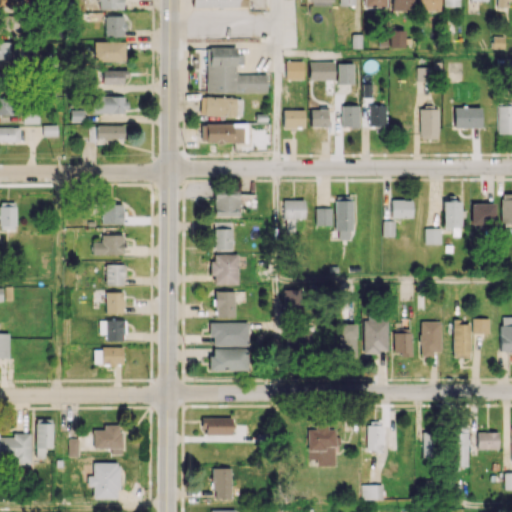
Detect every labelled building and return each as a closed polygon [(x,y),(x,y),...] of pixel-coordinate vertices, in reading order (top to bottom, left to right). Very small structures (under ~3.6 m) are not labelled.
[(122,9),(122,0),(97,0),(98,9),(122,9)] [(191,0),(191,6),(236,8),(236,0),(191,0)] [(412,0),(390,0),(391,11),(412,11),(412,0)] [(439,0),(418,0),(418,10),(439,10),(439,0)] [(104,36),(123,36),(124,16),(104,15),(104,36)] [(389,47),(404,47),(404,30),(389,29),(389,47)] [(0,58),(15,60),(16,42),(0,41),(0,58)] [(124,41),(94,41),(93,61),(124,61),(124,41)] [(206,92),(266,92),(266,74),(235,74),(235,64),(243,64),(243,54),(235,54),(235,47),(206,47),(206,92)] [(302,60),(285,60),(285,79),(302,79),(302,60)] [(332,80),(332,62),(307,61),(307,79),(332,80)] [(337,83),(352,83),(352,63),(336,63),(337,83)] [(124,70),(102,70),(102,84),(124,84),(124,70)] [(125,114),(125,96),(90,96),(90,113),(125,114)] [(235,97),(199,96),(199,115),(235,116),(235,97)] [(0,114),(14,114),(13,97),(0,97),(0,114)] [(357,105),(340,105),(341,127),(357,127),(357,105)] [(385,105),(367,105),(367,126),(384,126),(385,105)] [(511,105),(496,105),(497,133),(511,133),(511,105)] [(480,127),(480,107),(453,107),(453,127),(480,127)] [(419,108),(418,138),(436,139),(437,108),(419,108)] [(282,127),(303,127),(303,109),(282,109),(282,127)] [(326,126),(327,109),(310,109),(309,126),(326,126)] [(200,124),(200,142),(242,143),(242,124),(200,124)] [(123,125),(88,125),(87,140),(123,140),(123,125)] [(0,141),(19,141),(19,127),(0,126),(0,141)] [(214,189),(213,215),(237,216),(238,189),(214,189)] [(500,223),(511,223),(511,193),(500,193),(500,223)] [(303,218),(303,199),(283,200),(284,232),(293,231),(293,218),(303,218)] [(411,217),(411,199),(390,199),(390,217),(411,217)] [(350,200),(335,200),(335,238),(351,238),(350,200)] [(16,203),(0,202),(0,228),(15,229),(16,203)] [(494,203),(470,202),(470,223),(494,224),(494,203)] [(100,223),(121,223),(121,204),(101,204),(100,223)] [(330,225),(330,208),(315,207),(314,225),(330,225)] [(382,236),(393,236),(393,220),(382,220),(382,236)] [(213,249),(230,249),(230,221),(213,221),(213,249)] [(424,244),(440,244),(440,227),(424,228),(424,244)] [(122,254),(121,235),(100,235),(100,242),(92,242),(92,254),(122,254)] [(209,275),(213,275),(212,284),(236,285),(236,254),(210,253),(209,275)] [(105,285),(122,285),(122,264),(104,264),(105,285)] [(282,304),(298,305),(299,289),(283,289),(282,304)] [(122,313),(122,292),(105,291),(104,313),(122,313)] [(232,318),(232,291),(213,291),(213,318),(232,318)] [(511,316),(499,316),(499,351),(511,351),(511,316)] [(471,333),(488,333),(488,318),(471,317),(471,333)] [(98,334),(104,334),(104,341),(123,340),(122,319),(98,320),(98,334)] [(385,319),(361,319),(362,352),(386,352),(385,319)] [(461,319),(452,319),(451,356),(468,357),(469,323),(461,323),(461,319)] [(212,345),(247,346),(247,322),(208,321),(207,337),(212,337),(212,345)] [(439,354),(439,321),(419,321),(419,354),(439,354)] [(355,323),(338,324),(338,356),(355,356),(355,323)] [(310,344),(309,329),(288,330),(288,346),(310,344)] [(0,357),(7,358),(8,333),(0,332),(0,357)] [(391,332),(392,352),(399,352),(399,357),(410,356),(410,332),(391,332)] [(121,363),(121,347),(100,346),(100,350),(93,350),(92,363),(121,363)] [(209,370),(242,370),(242,348),(209,348),(209,370)] [(230,416),(201,417),(202,435),(231,434),(230,416)] [(34,457),(44,457),(44,448),(50,448),(52,419),(35,419),(34,457)] [(366,450),(381,450),(382,422),(366,422),(366,450)] [(110,448),(110,454),(120,454),(121,424),(103,424),(102,431),(83,430),(83,448),(110,448)] [(306,427),(307,459),(315,459),(316,466),(335,466),(334,426),(306,427)] [(466,466),(466,427),(450,427),(450,466),(466,466)] [(421,457),(430,457),(429,431),(421,431),(421,457)] [(497,432),(476,431),(476,448),(497,449),(497,432)] [(0,459),(29,460),(30,433),(11,432),(11,436),(0,436),(0,459)] [(78,438),(67,438),(67,456),(78,456),(78,438)] [(92,498),(118,498),(117,462),(92,462),(92,476),(86,476),(86,486),(92,486),(92,498)] [(229,498),(230,467),(212,467),(211,498),(229,498)] [(511,473),(503,474),(503,489),(511,489),(511,473)] [(361,499),(381,498),(381,484),(360,484),(361,499)]
